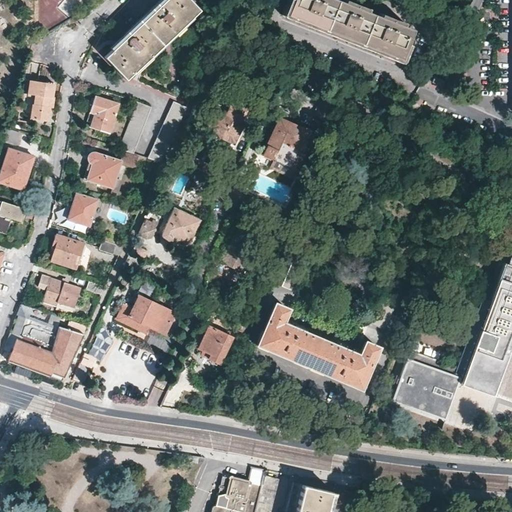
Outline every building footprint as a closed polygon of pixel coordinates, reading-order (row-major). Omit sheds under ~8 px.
[(131,68),(152,48),(188,14),(191,16),(199,8),(190,0),(162,0),(104,56),(125,79),(133,71),(131,68)] [(397,63),(408,33),(393,27),(394,24),(383,19),(381,22),(358,13),(358,10),(347,5),(345,8),(324,0),(290,0),(284,18),(297,23),(397,63)] [(444,92),(449,82),(438,77),(433,88),(444,92)] [(47,121),(50,106),(48,106),(50,96),(52,96),(54,85),(29,81),(27,94),(35,95),(34,104),(33,104),(30,118),(47,121)] [(108,132),(114,114),(117,103),(95,96),(90,111),(94,113),(89,126),(108,132)] [(243,123),(240,121),(249,103),(235,96),(229,109),(224,118),(215,113),(207,129),(233,142),(243,123)] [(326,120),(332,103),(321,99),(315,115),(326,120)] [(124,149),(134,153),(151,106),(137,101),(129,122),(119,148),(124,149)] [(172,141),(187,106),(173,101),(149,158),(162,162),(172,141)] [(274,159),(289,166),(297,150),(304,153),(314,131),(307,128),(306,129),(279,117),(263,153),(274,159)] [(20,131),(6,127),(2,140),(16,144),(20,131)] [(23,179),(28,165),(31,166),(34,156),(8,147),(2,169),(0,168),(0,181),(23,189),(26,181),(23,179)] [(121,159),(98,152),(95,151),(93,152),(91,153),(90,155),(89,157),(89,159),(90,161),(91,163),(92,163),(93,164),(94,164),(92,171),(90,171),(89,172),(87,179),(112,187),(113,186),(116,177),(117,172),(118,171),(120,162),(136,167),(139,155),(134,153),(124,149),(121,159)] [(192,155),(178,149),(174,157),(188,164),(192,155)] [(297,150),(289,166),(286,173),(293,177),(304,153),(297,150)] [(221,170),(192,155),(188,164),(218,178),(219,175),(221,170)] [(286,173),(289,166),(274,159),(271,167),(286,173)] [(117,196),(122,179),(116,177),(113,186),(112,187),(110,194),(117,196)] [(89,225),(93,211),(93,210),(97,199),(76,193),(68,219),(89,225)] [(0,229),(3,231),(8,218),(22,222),(26,208),(2,200),(0,202),(0,201),(0,229)] [(188,243),(199,219),(173,208),(171,213),(163,230),(162,233),(162,236),(164,238),(167,239),(168,239),(169,238),(171,238),(172,237),(174,234),(180,237),(180,240),(188,243)] [(149,210),(139,233),(147,236),(151,236),(152,233),(154,234),(156,229),(155,228),(160,215),(149,210)] [(244,273),(250,261),(252,261),(264,234),(240,223),(230,245),(227,243),(219,261),(244,273)] [(75,267),(80,255),(80,254),(83,243),(55,234),(52,244),(55,245),(51,259),(75,267)] [(100,248),(119,254),(123,246),(103,240),(100,248)] [(134,243),(131,250),(144,256),(147,251),(134,243)] [(304,276),(307,266),(293,260),(282,285),(297,291),(303,277),(304,276)] [(511,265),(506,263),(504,262),(498,278),(490,300),(489,304),(483,302),(474,328),(476,329),(474,333),(462,368),(457,366),(409,349),(406,358),(393,396),(447,415),(458,383),(460,378),(462,379),(460,384),(488,394),(488,393),(490,388),(511,396),(511,390),(509,390),(511,382),(511,265)] [(74,308),(80,287),(41,275),(37,287),(46,290),(43,301),(57,305),(58,303),(74,308)] [(85,289),(101,295),(105,286),(88,280),(85,289)] [(144,324),(151,327),(165,333),(175,312),(144,297),(139,294),(133,307),(124,303),(117,318),(141,330),(144,324)] [(385,328),(395,304),(380,297),(373,313),(373,314),(369,322),(385,328)] [(476,329),(474,328),(483,302),(489,304),(490,300),(481,298),(472,323),(469,332),(463,350),(457,366),(462,368),(474,333),(476,329)] [(74,308),(58,303),(57,305),(73,311),(74,308)] [(359,355),(354,353),(355,351),(352,349),(351,352),(331,343),(282,321),(287,308),(275,303),(258,344),(360,388),(377,347),(365,341),(359,355)] [(58,329),(26,317),(19,335),(23,336),(22,340),(17,338),(8,360),(35,370),(62,381),(87,326),(72,322),(70,326),(67,326),(66,328),(59,325),(58,329)] [(245,325),(237,321),(235,327),(237,333),(243,335),(246,326),(245,325)] [(147,334),(151,327),(144,324),(141,330),(147,334)] [(220,363),(232,336),(208,325),(198,348),(202,350),(201,352),(202,353),(202,355),(203,356),(207,357),(220,363)] [(92,367),(80,361),(71,380),(83,384),(92,367)] [(488,393),(488,394),(511,401),(511,382),(509,390),(511,390),(511,396),(490,388),(488,393)] [(447,415),(393,396),(391,401),(445,420),(447,415)] [(181,450),(172,448),(169,457),(179,460),(181,450)] [(207,455),(199,453),(196,468),(206,470),(209,458),(207,455)] [(255,511),(262,484),(253,482),(253,481),(252,480),(252,479),(251,478),(236,475),(234,474),(233,475),(232,475),(231,476),(227,493),(226,494),(227,495),(228,496),(229,497),(227,506),(218,504),(216,504),(215,505),(213,506),(213,507),(211,511),(255,511)] [(270,511),(279,477),(265,474),(262,484),(255,511),(270,511)] [(325,511),(330,492),(334,493),(334,491),(294,481),(288,507),(286,511),(325,511)]
